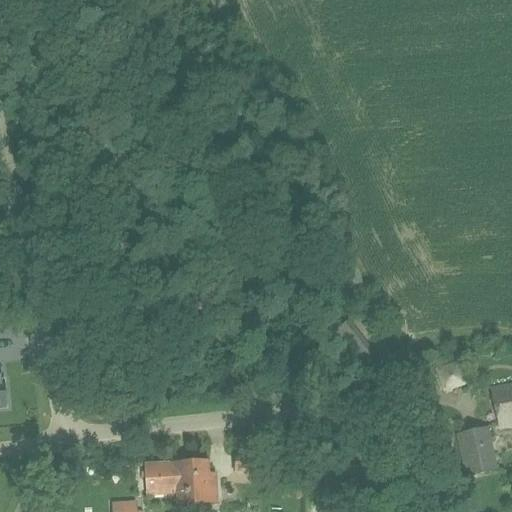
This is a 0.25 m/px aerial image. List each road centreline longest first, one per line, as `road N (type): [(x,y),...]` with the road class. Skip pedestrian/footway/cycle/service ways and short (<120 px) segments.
road 1 (residential): [(430,511),(398,439),(352,407),(103,434),(72,430)]
road 2 (residential): [(72,430),(61,414),(0,130)]
